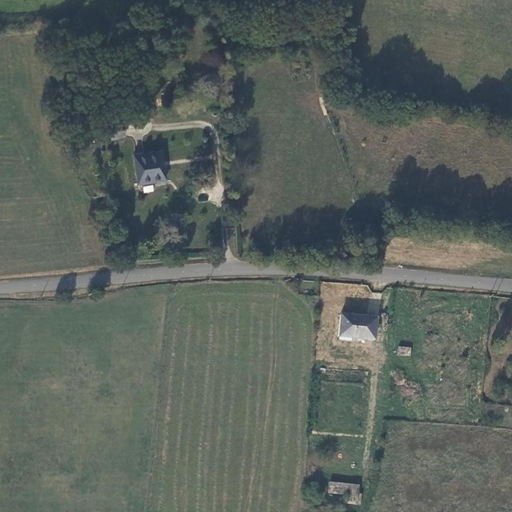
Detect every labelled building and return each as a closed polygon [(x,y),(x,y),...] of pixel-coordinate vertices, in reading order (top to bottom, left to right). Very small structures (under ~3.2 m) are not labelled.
[(313,19),(323,35),(328,32),(318,16),(313,19)] [(108,120),(98,122),(99,125),(98,125),(102,139),(123,135),(119,120),(108,122),(108,120)] [(160,150),(131,154),(136,182),(164,178),(160,150)] [(337,314),(335,336),(370,339),(372,318),(337,314)] [(410,356),(411,347),(398,346),(398,355),(410,356)] [(358,485),(327,482),(326,491),(347,493),(346,502),(356,503),(358,485)]
